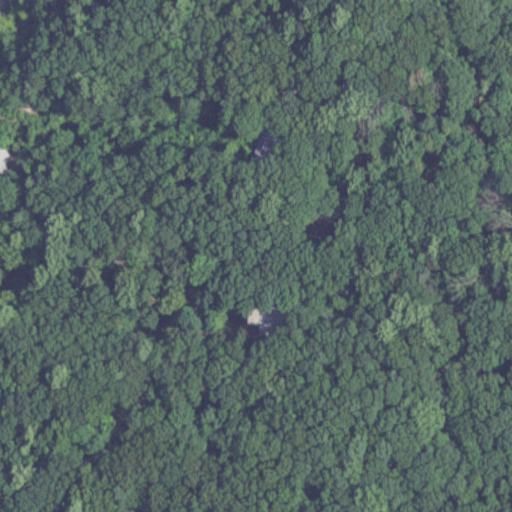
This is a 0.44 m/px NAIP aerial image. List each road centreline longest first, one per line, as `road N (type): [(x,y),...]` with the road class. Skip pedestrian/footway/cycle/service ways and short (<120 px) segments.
road 1 (residential): [(154,280),(271,273),(373,216),(511,174)]
road 2 (residential): [(154,280),(104,277),(20,232)]
